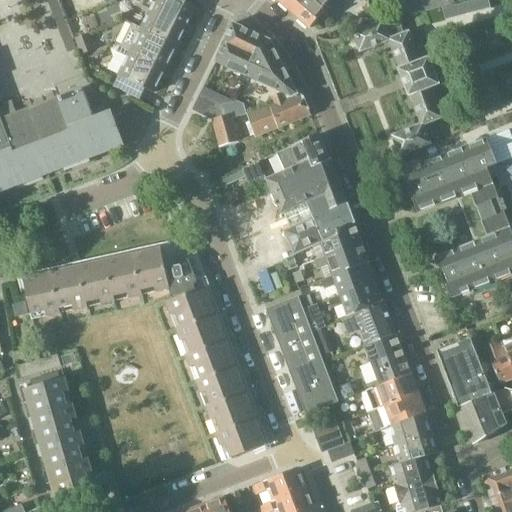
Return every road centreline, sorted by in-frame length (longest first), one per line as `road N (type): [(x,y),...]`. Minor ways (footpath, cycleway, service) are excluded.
road 1 (residential): [(248,0),(307,63),(460,466)]
road 2 (residential): [(297,451),(194,194),(166,158),(229,0)]
road 3 (residential): [(146,511),(297,451)]
